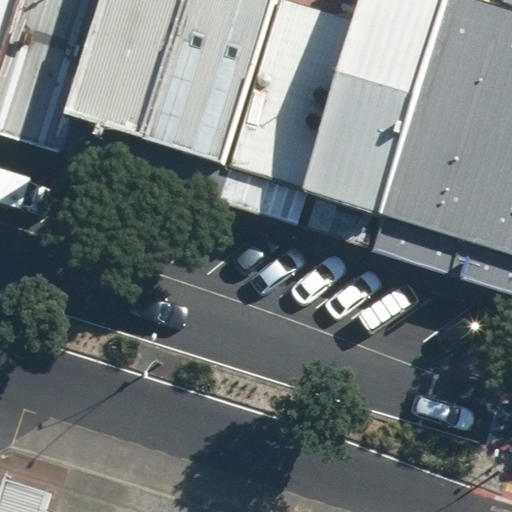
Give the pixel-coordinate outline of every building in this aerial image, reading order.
[(19,0),(0,63),(0,93),(66,114),(101,0),(19,0)] [(0,0),(0,63),(19,0),(0,0)] [(101,0),(66,114),(137,136),(180,0),(101,0)] [(180,0),(137,136),(221,163),(272,0),(180,0)] [(282,0),(272,0),(221,163),(300,188),(353,22),(282,0)] [(359,0),(353,22),(300,188),(377,212),(444,0),(359,0)] [(511,10),(478,0),(444,0),(377,212),(511,253),(511,10)] [(115,511),(114,511),(59,511),(48,508),(53,493),(4,478),(0,490),(0,511),(115,511)]
